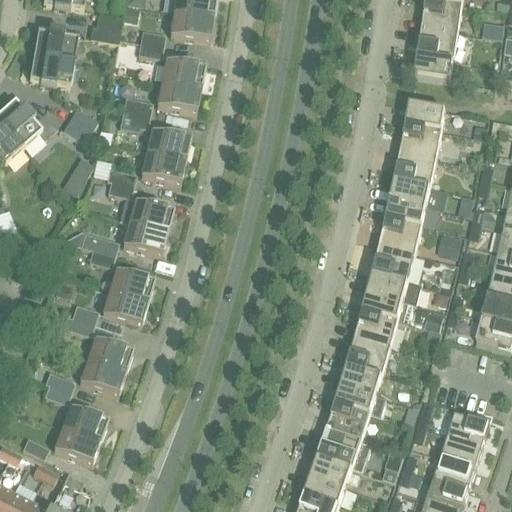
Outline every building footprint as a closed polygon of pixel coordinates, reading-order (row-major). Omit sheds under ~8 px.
[(83,16),(85,0),(44,0),(43,10),(83,16)] [(127,0),(126,10),(143,12),(144,0),(127,0)] [(206,0),(176,0),(174,19),(214,25),(217,2),(206,0)] [(427,0),(427,5),(463,10),(463,0),(427,0)] [(427,5),(424,23),(420,22),(419,33),(459,39),(463,10),(427,5)] [(497,14),(510,16),(511,7),(498,7),(497,14)] [(123,26),(137,28),(139,15),(125,13),(123,26)] [(174,19),(170,42),(210,48),(214,25),(174,19)] [(96,33),(121,37),(123,24),(98,20),(96,32),(96,33)] [(118,49),(119,45),(121,37),(96,33),(96,32),(92,32),(90,44),(118,49)] [(421,45),(418,62),(454,68),(454,67),(459,39),(419,33),(417,45),(421,45)] [(37,37),(33,62),(74,69),(78,44),(37,37)] [(142,37),(140,49),(164,53),(166,41),(142,37)] [(140,49),(138,61),(162,65),(164,53),(140,49)] [(33,62),(29,86),(70,93),(74,69),(33,62)] [(415,82),(451,88),(454,67),(454,68),(418,62),(415,82)] [(166,66),(161,89),(201,97),(205,74),(166,66)] [(499,95),(511,97),(511,84),(501,83),(499,95)] [(161,89),(157,112),(196,120),(201,97),(161,89)] [(125,104),(123,116),(127,117),(127,119),(150,123),(153,109),(125,104)] [(14,106),(0,118),(0,127),(23,154),(39,140),(44,146),(58,133),(39,122),(33,128),(14,106)] [(446,117),(410,110),(406,130),(442,137),(446,117)] [(76,114),(69,125),(91,139),(98,128),(76,114)] [(148,135),(150,123),(127,119),(124,131),(148,135)] [(69,125),(63,136),(84,150),(91,139),(69,125)] [(511,142),(511,129),(493,126),(491,138),(511,142)] [(0,127),(0,164),(5,170),(23,154),(0,127)] [(406,130),(403,147),(400,147),(397,158),(436,165),(442,137),(406,130)] [(476,143),(485,145),(488,132),(476,130),(474,143),(476,144),(476,143)] [(152,136),(146,159),(186,168),(191,146),(152,136)] [(399,169),(395,186),(430,194),(436,165),(397,158),(395,169),(399,169)] [(146,159),(141,182),(180,192),(186,168),(146,159)] [(482,186),(491,188),(494,173),(485,171),(482,186)] [(110,174),(107,186),(111,187),(111,188),(134,193),(137,181),(110,174)] [(394,190),(391,205),(426,213),(428,205),(430,194),(395,186),(394,190)] [(491,188),(482,186),(478,201),(488,203),(491,188)] [(131,205),(134,193),(111,188),(108,199),(131,205)] [(457,220),(472,224),(475,215),(472,215),(474,203),(461,200),(457,220)] [(391,205),(387,224),(421,232),(426,213),(391,205)] [(135,206),(129,229),(168,240),(174,217),(135,206)] [(9,215),(5,217),(0,218),(0,237),(4,247),(19,241),(9,215)] [(472,230),(481,232),(485,217),(476,215),(472,230)] [(384,237),(383,241),(379,240),(377,251),(415,260),(417,251),(421,232),(387,224),(384,237)] [(129,229),(123,252),(162,262),(168,240),(129,229)] [(481,232),(472,230),(469,244),(478,246),(481,232)] [(499,259),(511,261),(511,238),(504,237),(499,259)] [(81,253),(92,257),(92,256),(115,263),(119,249),(84,239),(81,253)] [(462,244),(442,239),(438,258),(458,263),(462,244)] [(377,263),(373,280),(408,289),(415,260),(377,251),(374,262),(377,263)] [(112,275),(115,263),(92,256),(92,257),(89,268),(112,275)] [(462,273),(471,275),(475,260),(466,258),(462,273)] [(511,261),(499,259),(493,281),(511,285),(511,261)] [(471,275),(462,273),(458,288),(468,290),(471,275)] [(116,276),(109,299),(148,310),(155,288),(116,276)] [(372,284),(368,298),(413,310),(414,310),(417,311),(422,292),(408,289),(373,280),(372,284)] [(511,285),(493,281),(488,303),(511,308),(511,285)] [(446,311),(449,300),(438,296),(434,308),(446,311)] [(368,298),(363,317),(398,326),(409,329),(413,310),(368,298)] [(109,299),(102,321),(141,333),(148,310),(109,299)] [(511,308),(488,303),(482,324),(511,331),(511,308)] [(453,305),(451,316),(459,319),(462,307),(453,305)] [(76,311),(72,324),(95,332),(99,318),(76,311)] [(456,331),(459,319),(451,316),(448,329),(456,331)] [(360,330),(359,334),(355,333),(352,344),(390,355),(393,344),(398,326),(363,317),(360,330)] [(430,335),(440,338),(444,321),(428,317),(423,334),(430,336),(430,335)] [(62,334),(91,344),(95,332),(72,324),(66,322),(62,334)] [(476,347),(511,356),(511,352),(511,331),(482,324),(476,347)] [(430,335),(430,336),(427,347),(437,349),(440,338),(430,335)] [(352,356),(348,372),(382,383),(390,355),(352,344),(349,355),(352,356)] [(95,345),(87,367),(125,380),(133,358),(95,345)] [(87,367),(79,389),(118,402),(125,380),(87,367)] [(346,376),(342,391),(376,401),(380,390),(382,383),(348,372),(346,376)] [(45,390),(48,391),(52,393),(71,400),(75,388),(49,378),(45,390)] [(67,411),(71,400),(52,393),(48,391),(44,403),(67,411)] [(342,391),(336,409),(371,420),(376,401),(342,391)] [(332,422),(331,426),(327,425),(324,435),(362,448),(365,436),(371,420),(336,409),(332,422)] [(419,415),(408,412),(406,419),(416,423),(419,415)] [(71,413),(62,435),(100,449),(108,427),(71,413)] [(426,436),(430,424),(431,421),(422,418),(417,433),(426,436)] [(455,420),(448,442),(482,453),(490,429),(474,423),(473,426),(455,420)] [(421,450),(426,436),(417,433),(413,447),(421,450)] [(352,475),(353,474),(362,477),(371,451),(362,448),(324,435),(319,434),(310,461),(352,475)] [(62,435),(54,456),(91,471),(100,449),(62,435)] [(448,442),(441,464),(475,475),(482,453),(448,442)] [(387,454),(404,461),(408,449),(392,443),(387,454)] [(28,444),(22,455),(44,466),(49,455),(28,444)] [(0,454),(0,462),(6,466),(11,457),(1,452),(0,454)] [(22,462),(11,457),(6,466),(17,471),(22,462)] [(310,461),(318,464),(312,482),(346,494),(350,482),(352,475),(310,461)] [(404,475),(413,478),(418,464),(409,461),(404,475)] [(441,464),(434,485),(468,497),(475,475),(441,464)] [(33,479),(43,485),(48,475),(38,470),(33,479)] [(386,473),(383,484),(395,488),(399,477),(386,473)] [(43,485),(53,490),(58,481),(48,475),(43,485)] [(413,478),(404,475),(399,490),(408,493),(413,478)] [(349,485),(356,487),(359,479),(353,477),(349,485)] [(79,498),(82,493),(84,488),(68,479),(50,511),(87,511),(88,511),(89,508),(89,504),(79,498)] [(312,482),(305,500),(338,511),(339,511),(346,494),(312,482)] [(434,485),(427,507),(442,511),(463,511),(468,497),(434,485)] [(0,511),(5,511),(13,499),(0,492),(0,511)] [(5,511),(28,511),(31,508),(13,499),(5,511)] [(301,511),(338,511),(305,500),(301,511)] [(390,511),(401,511),(404,506),(394,502),(390,511)]
